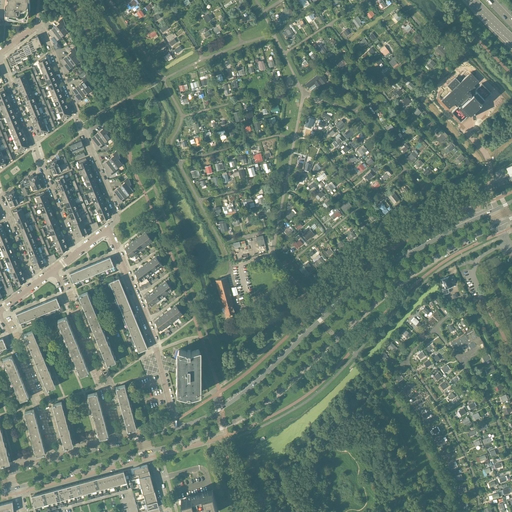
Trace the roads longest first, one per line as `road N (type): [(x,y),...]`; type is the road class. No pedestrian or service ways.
road 1 (secondary): [(148,451),(220,429),(262,405),(404,278),(499,224)]
road 2 (secondary): [(493,209),(371,280),(242,393),(177,427)]
road 3 (residential): [(38,24),(116,214),(108,229)]
road 4 (residential): [(177,427),(155,345),(108,229)]
road 5 (residential): [(76,252),(0,65)]
road 6 (residential): [(118,444),(54,269)]
road 7 (residential): [(55,461),(0,316)]
road 8 (secondary): [(14,488),(148,451)]
